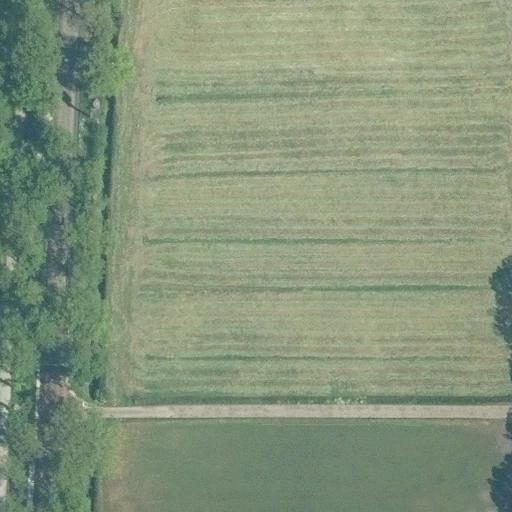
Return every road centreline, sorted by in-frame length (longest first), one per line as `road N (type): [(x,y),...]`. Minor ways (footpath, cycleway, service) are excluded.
road 1 (secondary): [(46,511),(72,0)]
road 2 (track): [(511,408),(50,412)]
